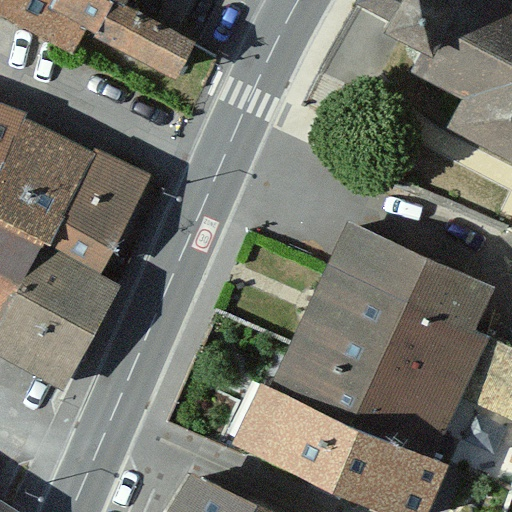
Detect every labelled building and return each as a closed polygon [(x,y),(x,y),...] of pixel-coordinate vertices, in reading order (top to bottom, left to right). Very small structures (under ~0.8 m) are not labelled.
[(0,0),(0,9),(55,40),(69,13),(76,0),(0,0)] [(114,0),(76,0),(69,13),(176,69),(190,41),(125,6),(114,0)] [(372,9),(388,18),(398,0),(366,0),(364,4),(372,9)] [(398,0),(388,18),(382,28),(420,49),(413,62),(470,94),(455,120),(511,151),(511,8),(496,0),(398,0)] [(0,186),(27,130),(0,120),(0,186)] [(94,158),(27,130),(0,186),(0,226),(46,252),(49,253),(52,248),(48,246),(94,158)] [(152,184),(94,158),(48,246),(52,248),(102,274),(152,184)] [(0,226),(0,337),(2,339),(46,252),(0,226)] [(346,271),(481,334),(500,290),(363,234),(346,271)] [(46,252),(2,339),(83,380),(127,295),(49,253),(46,252)] [(307,350),(392,389),(373,434),(382,440),(358,497),(390,511),(427,511),(448,467),(436,462),(466,395),(511,415),(511,349),(481,334),(346,271),(307,350)] [(392,389),(307,350),(259,454),(358,497),(382,440),(373,434),(392,389)] [(267,511),(200,481),(181,511),(267,511)]
